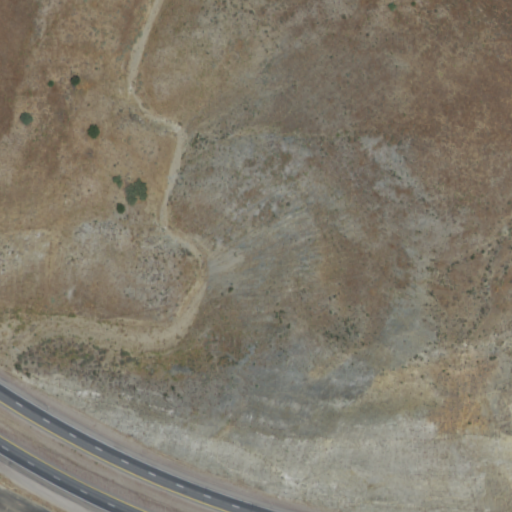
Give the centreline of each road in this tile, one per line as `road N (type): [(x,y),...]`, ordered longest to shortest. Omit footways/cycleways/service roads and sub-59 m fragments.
road 1 (motorway): [(248,511),(126,463),(0,393)]
road 2 (motorway): [(0,446),(125,511)]
